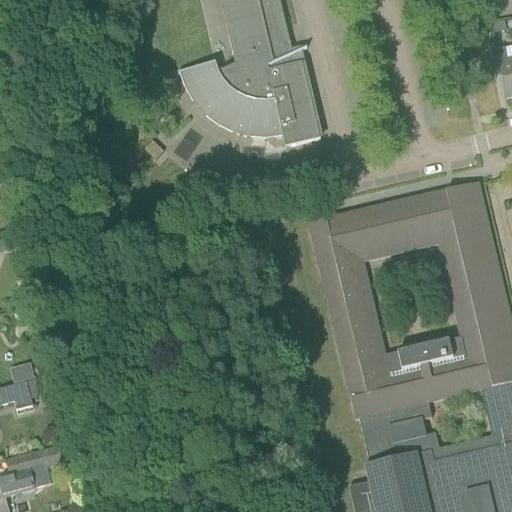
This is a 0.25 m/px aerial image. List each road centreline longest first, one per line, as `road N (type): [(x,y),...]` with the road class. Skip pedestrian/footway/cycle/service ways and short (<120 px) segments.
road 1 (residential): [(420,161),(364,174),(343,148),(310,0)]
road 2 (residential): [(389,22),(420,161)]
